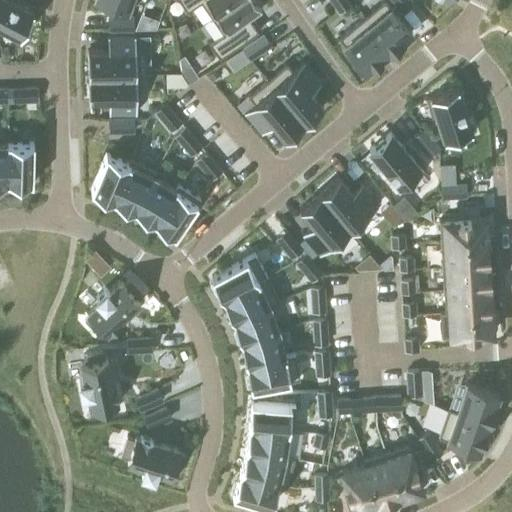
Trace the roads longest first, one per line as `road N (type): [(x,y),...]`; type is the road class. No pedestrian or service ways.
road 1 (residential): [(201,511),(197,489),(213,423),(210,375),(192,323),(160,278)]
road 2 (residential): [(278,179),(160,278)]
road 3 (residential): [(62,223),(59,75)]
road 4 (residential): [(511,353),(367,362)]
road 5 (residential): [(360,111),(282,0)]
road 6 (residential): [(196,82),(278,179)]
road 7 (residential): [(457,32),(360,111)]
